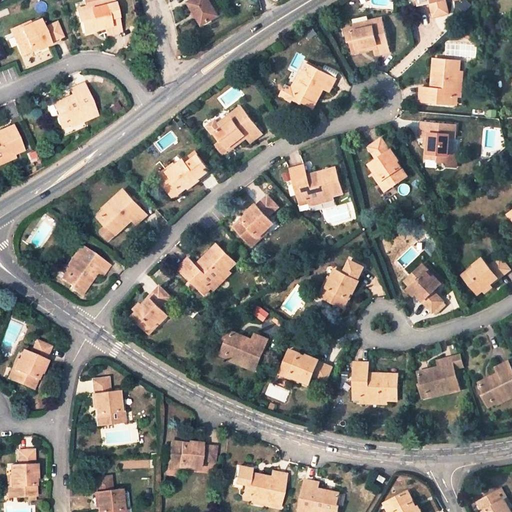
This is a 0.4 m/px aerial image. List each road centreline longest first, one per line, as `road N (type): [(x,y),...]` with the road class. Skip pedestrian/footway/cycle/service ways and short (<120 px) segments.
road 1 (residential): [(89,328),(158,372),(282,431),(381,454),(437,457)]
road 2 (residential): [(361,117),(292,139),(230,185),(125,277),(89,328)]
road 3 (secondary): [(151,110),(309,0)]
road 4 (secondary): [(0,213),(151,110)]
road 5 (residential): [(0,95),(84,63),(112,67),(151,110)]
